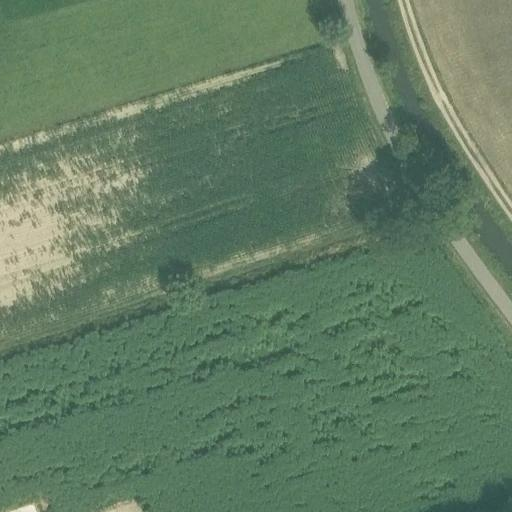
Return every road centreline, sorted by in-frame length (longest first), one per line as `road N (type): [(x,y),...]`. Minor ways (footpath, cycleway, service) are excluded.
road 1 (unclassified): [(511,316),(376,106),(343,0)]
road 2 (track): [(400,0),(442,107),(511,213)]
